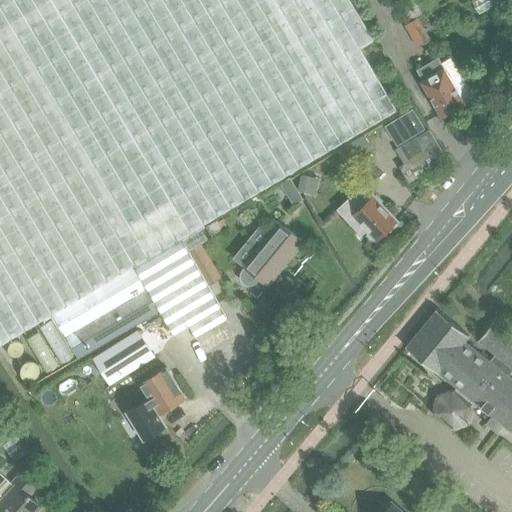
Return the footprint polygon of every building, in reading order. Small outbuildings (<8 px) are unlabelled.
[(199,224),(395,107),(357,44),(371,36),(349,0),(0,0),(0,344),(51,313),(199,224)] [(494,0),(471,0),(472,0),(479,13),(496,3),(494,0)] [(418,17),(405,25),(417,46),(431,38),(418,17)] [(474,98),(450,57),(440,63),(437,58),(417,69),(423,79),(421,80),(442,116),(474,98)] [(393,121),(385,125),(389,131),(397,145),(425,128),(413,108),(393,121)] [(447,160),(438,144),(429,129),(395,149),(404,164),(401,166),(410,182),(447,160)] [(365,135),(351,143),(355,150),(369,142),(365,135)] [(351,143),(340,150),(345,157),(355,150),(351,143)] [(302,174),(298,190),(312,193),(315,177),(302,174)] [(361,190),(339,210),(362,234),(367,230),(377,241),(397,222),(372,195),(369,199),(361,190)] [(223,218),(219,221),(222,227),(227,224),(223,218)] [(222,229),(217,220),(206,227),(211,236),(222,229)] [(200,241),(207,237),(199,224),(51,313),(78,359),(161,310),(174,333),(189,324),(196,335),(227,316),(208,284),(187,249),(200,241)] [(240,272),(240,277),(242,282),(245,285),(249,285),(254,285),(256,282),(260,278),(268,285),(303,242),(280,224),(272,233),(245,266),(240,272)] [(221,277),(200,241),(187,249),(208,284),(221,277)] [(437,310),(407,348),(438,372),(439,371),(457,386),(454,390),(453,389),(437,396),(435,412),(454,428),(469,421),(472,405),(470,404),(474,399),(501,421),(511,430),(511,340),(492,324),(478,340),(495,354),(488,362),(463,341),(468,335),(437,310)] [(139,328),(93,357),(110,384),(156,355),(139,328)] [(150,397),(127,412),(143,439),(166,425),(158,413),(185,397),(166,367),(141,382),(150,397)] [(14,431),(1,440),(17,464),(30,455),(14,431)] [(0,511),(36,511),(41,507),(29,496),(38,486),(22,472),(14,482),(17,485),(0,503),(0,511)] [(380,511),(401,511),(390,502),(386,501),(380,508),(380,511)]
